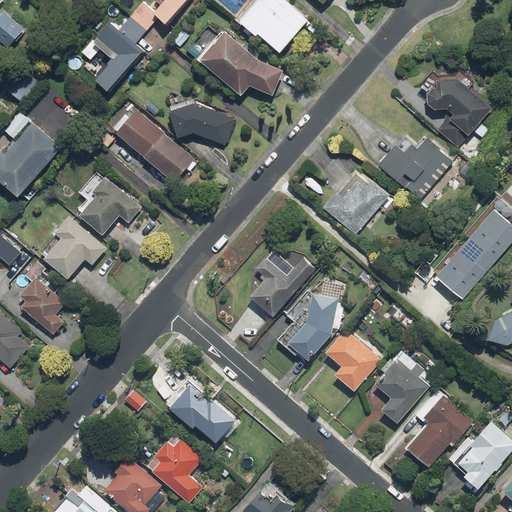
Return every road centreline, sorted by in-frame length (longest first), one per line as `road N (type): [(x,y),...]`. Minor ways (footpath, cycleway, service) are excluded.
road 1 (residential): [(161,300),(422,0)]
road 2 (residential): [(161,300),(411,511)]
road 3 (residential): [(0,489),(161,300)]
